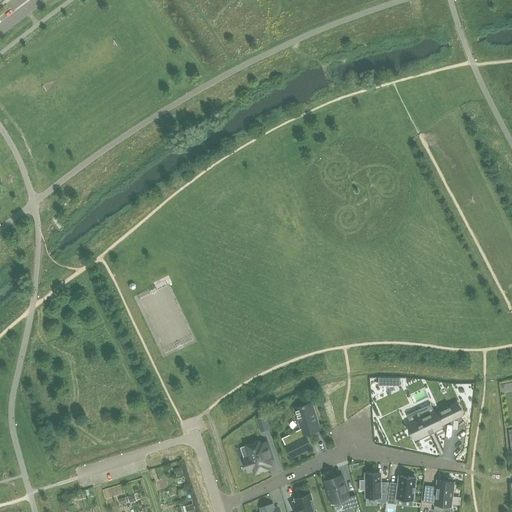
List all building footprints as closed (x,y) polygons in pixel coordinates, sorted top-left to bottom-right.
[(510,390),(509,383),(501,384),(502,392),(510,390)] [(298,418),(298,417),(303,434),(319,429),(311,403),(304,405),(304,404),(302,405),(302,406),(295,408),(296,410),(295,410),(298,418)] [(410,423),(417,437),(441,426),(440,424),(462,414),(456,403),(435,413),(430,403),(418,409),(422,417),(410,423)] [(257,417),(261,431),(269,428),(265,415),(257,417)] [(296,440),(292,433),(281,438),(285,445),(291,456),(310,447),(304,436),(296,440)] [(243,458),(248,471),(254,469),(255,472),(267,468),(266,465),(270,464),(269,461),(272,460),(266,442),(259,444),(258,441),(247,445),(250,456),(243,458)] [(366,479),(359,479),(359,490),(366,490),(366,497),(376,497),(376,502),(386,503),(387,493),(380,492),(380,490),(381,490),(381,481),(380,481),(380,473),(366,473),(366,479)] [(348,501),(351,509),(359,506),(355,495),(348,497),(341,476),(325,481),(328,490),(326,490),(330,500),(331,500),(332,502),(333,506),(348,501)] [(389,488),(387,503),(396,504),(397,497),(412,499),(413,491),(414,488),(415,478),(399,476),(398,483),(398,489),(389,488)] [(435,504),(434,504),(450,506),(451,504),(452,496),(453,482),(437,480),(436,489),(433,488),(433,486),(425,485),(423,502),(435,504)] [(296,501),(293,502),(295,511),(315,511),(315,509),(312,499),(310,493),(307,494),(297,497),(297,498),(295,498),(296,501)]
